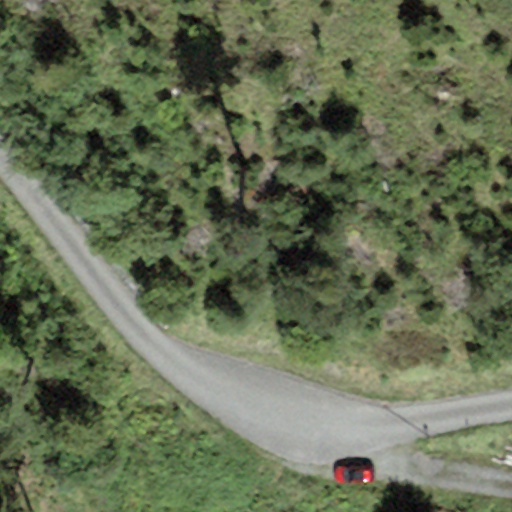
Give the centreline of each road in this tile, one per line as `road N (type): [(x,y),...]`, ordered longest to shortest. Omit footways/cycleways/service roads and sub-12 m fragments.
road 1 (track): [(0,90),(81,161),(176,336),(278,414),(363,431)]
road 2 (track): [(363,431),(511,477)]
road 3 (track): [(363,431),(511,418)]
